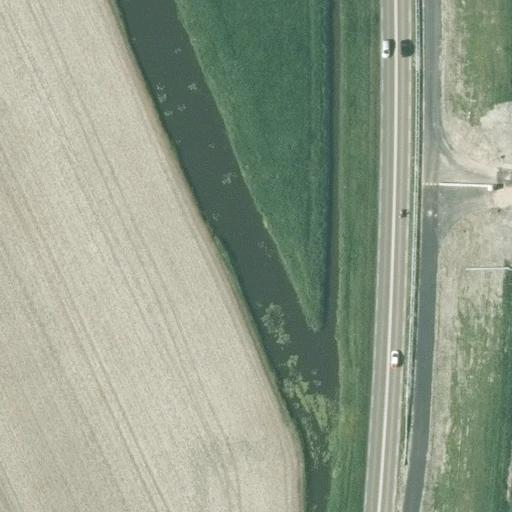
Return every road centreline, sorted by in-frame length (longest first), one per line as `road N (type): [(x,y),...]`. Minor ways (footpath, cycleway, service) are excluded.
road 1 (primary): [(389,183),(369,511)]
road 2 (primary): [(406,511),(427,204)]
road 3 (primary): [(390,0),(389,183)]
road 4 (primary): [(428,163),(428,0)]
